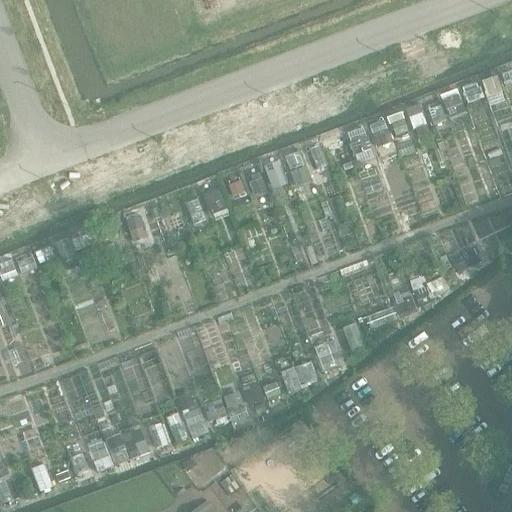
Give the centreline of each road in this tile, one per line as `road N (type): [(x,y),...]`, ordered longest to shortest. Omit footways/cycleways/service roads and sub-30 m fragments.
road 1 (unclassified): [(472,0),(47,160)]
road 2 (unclassified): [(47,160),(0,36)]
